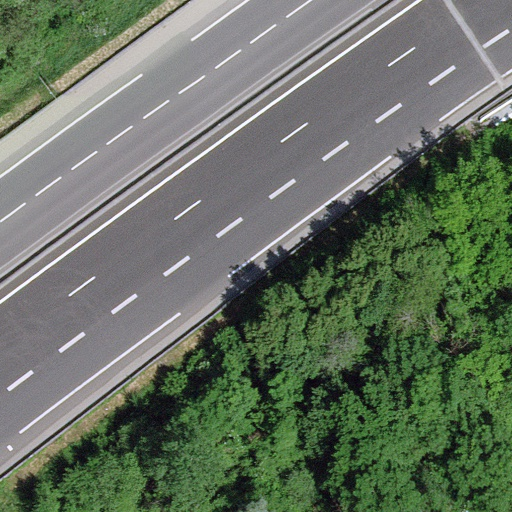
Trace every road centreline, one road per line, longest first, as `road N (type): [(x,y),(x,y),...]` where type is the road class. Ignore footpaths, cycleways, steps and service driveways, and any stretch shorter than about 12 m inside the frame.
road 1 (trunk): [(0,360),(505,0)]
road 2 (trunk): [(317,0),(0,225)]
